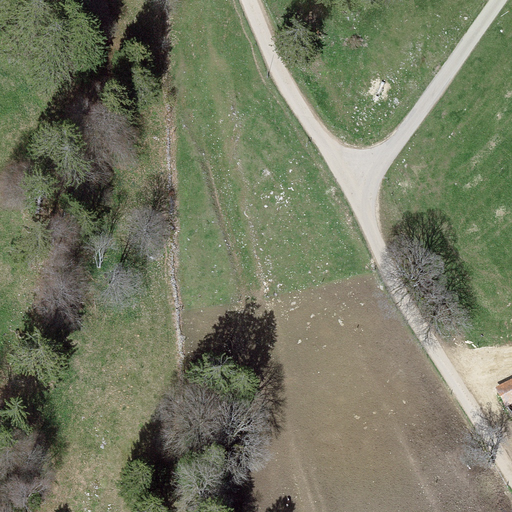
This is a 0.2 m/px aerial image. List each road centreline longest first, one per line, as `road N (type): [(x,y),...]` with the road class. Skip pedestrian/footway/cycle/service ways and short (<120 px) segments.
road 1 (track): [(511,472),(430,344),(357,206)]
road 2 (track): [(505,0),(357,206)]
road 3 (track): [(357,206),(286,90),(247,0)]
